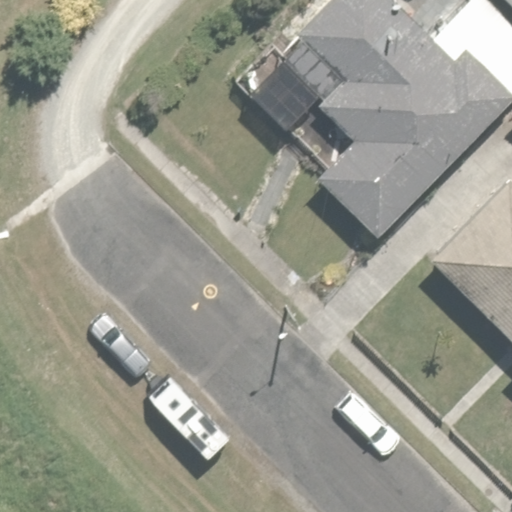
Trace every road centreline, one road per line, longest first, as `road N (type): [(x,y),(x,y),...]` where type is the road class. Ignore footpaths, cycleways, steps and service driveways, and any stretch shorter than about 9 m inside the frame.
road 1 (residential): [(114,220),(410,511)]
road 2 (residential): [(114,220),(91,176),(82,89),(108,41),(150,0)]
